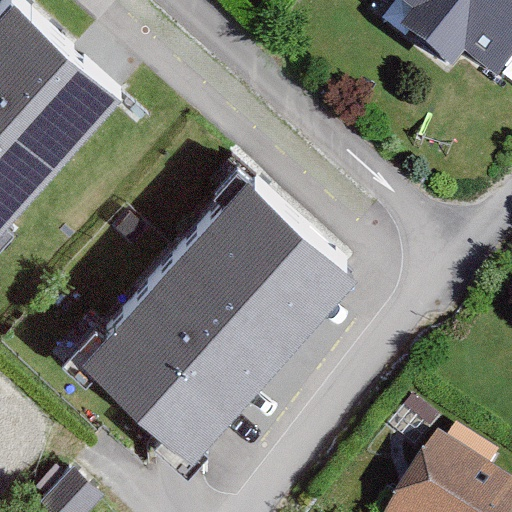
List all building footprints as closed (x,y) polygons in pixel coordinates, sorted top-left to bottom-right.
[(146,87),(51,0),(31,0),(0,33),(0,217),(13,230),(146,87)] [(511,0),(396,0),(393,4),(431,32),(421,45),(465,77),(478,60),(511,84),(511,0)] [(376,271),(266,173),(104,352),(214,450),(376,271)] [(405,511),(511,511),(511,478),(447,441),(405,511)] [(83,511),(97,499),(69,469),(32,503),(40,511),(83,511)]
